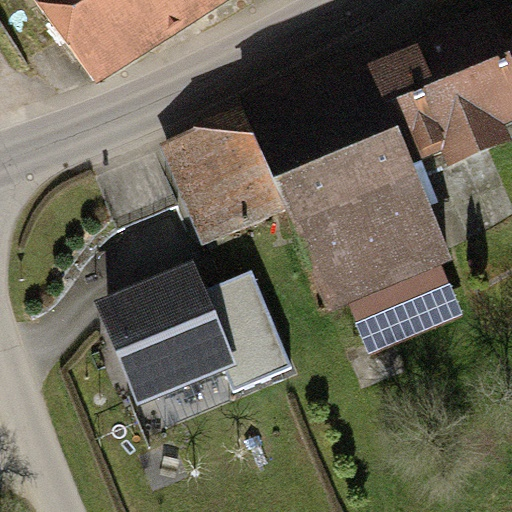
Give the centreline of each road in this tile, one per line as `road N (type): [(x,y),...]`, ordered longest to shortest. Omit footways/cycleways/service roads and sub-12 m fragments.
road 1 (secondary): [(357,0),(210,77),(0,158)]
road 2 (unclassified): [(60,511),(37,460),(0,320)]
